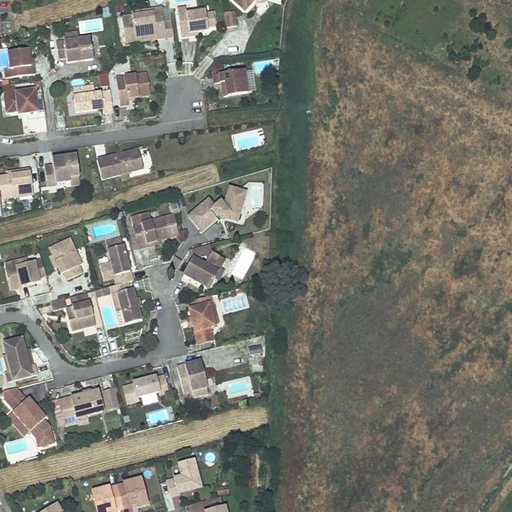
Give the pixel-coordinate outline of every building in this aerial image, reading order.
[(231,0),(244,10),(252,0),(231,0)] [(135,16),(124,18),(128,43),(139,42),(138,38),(158,35),(159,41),(169,40),(167,24),(165,8),(154,10),(155,14),(135,16)] [(189,10),(180,11),(184,40),(193,39),(192,36),(201,35),(211,33),(211,31),(209,16),(208,13),(190,15),(189,10)] [(237,14),(227,15),(230,30),(239,29),(237,14)] [(216,15),(209,16),(211,31),(218,30),(216,15)] [(174,23),(167,24),(169,40),(176,39),(174,23)] [(158,35),(138,38),(139,42),(139,44),(159,41),(158,35)] [(93,39),(59,44),(61,61),(69,60),(70,64),(79,63),(81,60),(84,60),(87,62),(96,61),(93,39)] [(9,79),(38,76),(37,67),(34,67),(33,60),(32,51),(11,53),(13,70),(8,70),(9,79)] [(256,71),(272,70),(271,61),(255,62),(256,71)] [(246,72),(216,76),(217,85),(222,84),(226,84),(228,100),(249,97),(246,72)] [(150,75),(119,79),(122,107),(131,106),(131,102),(130,99),(137,99),(153,96),(150,75)] [(47,113),(44,91),(6,96),(9,115),(20,113),(28,112),(28,115),(47,113)] [(106,115),(116,114),(113,94),(77,99),(79,114),(99,112),(99,109),(105,108),(105,111),(106,115)] [(28,117),(31,131),(39,130),(37,116),(28,117)] [(141,152),(110,160),(115,179),(146,172),(141,152)] [(81,178),(78,158),(59,160),(60,165),(55,165),(55,168),(47,169),(49,189),(58,188),(58,185),(72,183),(72,179),(81,178)] [(110,160),(99,162),(104,182),(115,179),(110,160)] [(34,197),(31,171),(22,172),(23,176),(9,177),(0,178),(0,180),(3,201),(34,197)] [(82,187),(81,178),(72,179),(72,183),(73,188),(82,187)] [(186,215),(202,234),(221,217),(238,222),(247,190),(228,185),(223,201),(220,198),(214,203),(208,196),(186,215)] [(170,215),(178,215),(178,204),(170,205),(170,215)] [(132,222),(134,228),(150,224),(149,217),(132,222)] [(134,228),(140,250),(148,248),(147,245),(160,241),(179,236),(174,218),(150,224),(134,228)] [(71,241),(51,251),(54,257),(60,269),(63,276),(65,275),(69,282),(84,275),(80,268),(83,267),(71,241)] [(108,246),(109,252),(125,248),(123,242),(108,246)] [(210,247),(191,252),(193,262),(185,277),(210,291),(222,268),(223,260),(213,256),(210,247)] [(129,275),(128,269),(130,269),(125,248),(109,252),(113,265),(102,268),(108,291),(109,290),(111,290),(129,285),(134,284),(132,274),(129,275)] [(60,269),(54,257),(51,259),(56,271),(60,269)] [(6,266),(8,271),(30,265),(29,261),(6,266)] [(40,281),(47,279),(43,262),(30,265),(8,271),(6,272),(12,292),(24,289),(23,285),(28,283),(29,288),(41,285),(40,281)] [(129,285),(111,290),(113,298),(118,296),(123,314),(118,315),(121,327),(142,322),(138,310),(137,303),(134,292),(131,293),(129,285)] [(108,291),(101,292),(103,299),(111,297),(109,290),(108,291)] [(91,295),(74,300),(76,308),(80,321),(73,322),(76,333),(99,327),(91,295)] [(118,296),(113,298),(118,315),(123,314),(118,296)] [(211,299),(192,304),(194,311),(190,312),(192,321),(194,328),(198,346),(213,342),(210,330),(215,329),(214,326),(212,318),(216,317),(211,299)] [(70,310),(68,301),(53,305),(55,314),(70,310)] [(80,321),(76,308),(70,310),(73,322),(80,321)] [(10,385),(39,378),(36,368),(33,369),(31,369),(27,353),(23,341),(5,346),(8,358),(12,374),(10,375),(7,376),(10,385)] [(248,349),(250,357),(262,354),(261,346),(248,349)] [(184,396),(208,390),(202,367),(186,371),(186,368),(177,370),(184,396)] [(125,390),(129,407),(140,404),(139,400),(160,395),(161,398),(169,395),(165,379),(157,381),(157,379),(134,385),(135,388),(125,390)] [(104,414),(100,399),(118,395),(116,389),(61,403),(68,427),(80,424),(79,420),(87,418),(104,414)] [(28,402),(18,391),(5,395),(6,403),(15,414),(14,415),(31,435),(34,432),(41,439),(37,442),(39,449),(55,445),(51,429),(45,422),(47,421),(39,411),(37,413),(35,410),(36,408),(30,401),(28,402)] [(122,409),(118,395),(100,399),(104,414),(122,409)] [(37,442),(41,439),(34,432),(31,435),(37,442)] [(175,479),(167,481),(171,497),(180,495),(179,492),(190,490),(189,487),(194,486),(193,483),(199,482),(194,463),(180,466),(183,477),(184,479),(175,481),(175,479)] [(133,481),(117,485),(121,500),(132,497),(134,503),(138,502),(139,505),(149,502),(144,483),(134,485),(133,481)] [(93,496),(96,511),(107,511),(107,510),(112,509),(110,503),(121,500),(117,485),(101,489),(102,493),(93,496)] [(228,487),(217,488),(217,496),(228,495),(228,487)] [(132,497),(121,500),(123,509),(139,505),(138,502),(134,503),(132,497)] [(107,510),(107,511),(110,511),(123,509),(121,500),(110,503),(112,509),(107,510)] [(54,502),(39,511),(59,511),(60,511),(54,502)]
